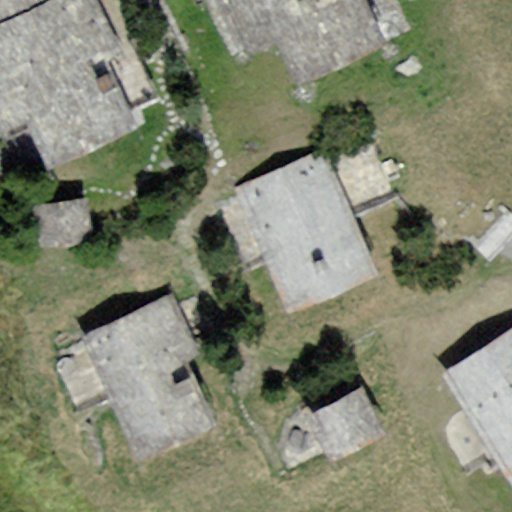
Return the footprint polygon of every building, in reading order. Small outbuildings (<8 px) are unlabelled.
[(73,0),(0,0),(0,129),(14,122),(30,157),(113,123),(87,60),(101,54),(73,0)] [(210,0),(233,56),(259,43),(278,83),(364,42),(347,0),(210,0)] [(303,155),(223,189),(271,303),(351,269),(303,155)] [(45,234),(85,229),(82,201),(42,207),(45,234)] [(158,293),(65,337),(118,452),(191,420),(168,357),(183,349),(158,293)] [(511,327),(507,319),(428,366),(511,504),(511,327)] [(343,386),(292,412),(314,456),(365,431),(343,386)]
